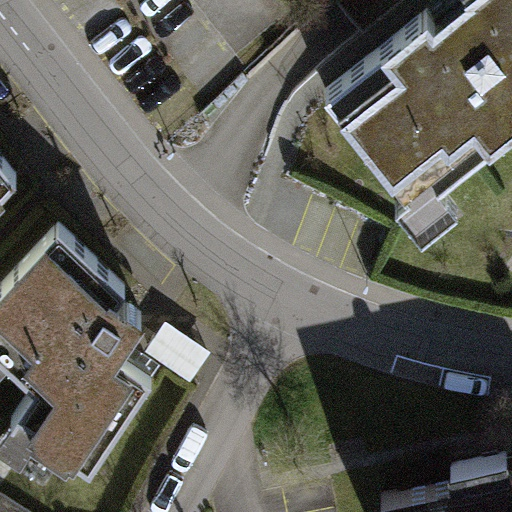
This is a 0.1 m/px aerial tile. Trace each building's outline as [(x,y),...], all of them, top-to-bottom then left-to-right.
[(511,0),(436,0),(341,78),(433,190),(511,124),(511,0)] [(0,209),(32,181),(0,140),(0,209)] [(152,315),(67,223),(0,277),(0,346),(24,372),(3,392),(71,466),(127,414),(89,373),(152,315)] [(138,349),(192,383),(216,346),(161,312),(138,349)] [(511,511),(511,475),(394,500),(396,511),(511,511)]
